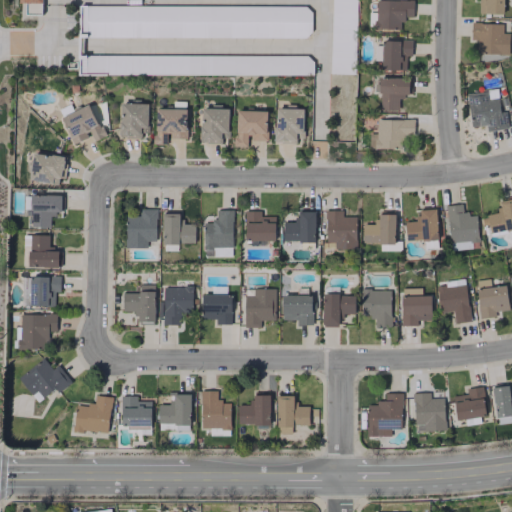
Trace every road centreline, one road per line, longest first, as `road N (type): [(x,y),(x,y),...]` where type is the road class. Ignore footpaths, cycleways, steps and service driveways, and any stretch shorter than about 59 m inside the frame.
road 1 (residential): [(511,160),(390,177),(100,176)]
road 2 (residential): [(100,358),(418,360),(511,348)]
road 3 (residential): [(100,176),(100,358)]
road 4 (residential): [(449,0),(457,173)]
road 5 (secondary): [(40,475),(191,475)]
road 6 (secondary): [(390,474),(511,463)]
